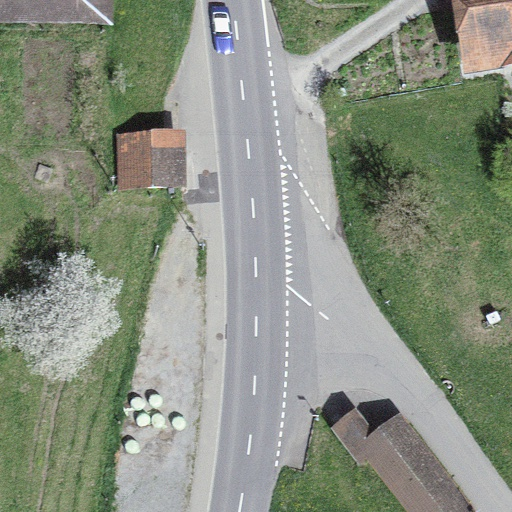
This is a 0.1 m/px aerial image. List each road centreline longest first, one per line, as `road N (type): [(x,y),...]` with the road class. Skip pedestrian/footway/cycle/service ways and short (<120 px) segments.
road 1 (residential): [(256,271),(305,300),(398,379),(499,511)]
road 2 (tertiary): [(232,0),(256,271)]
road 3 (tertiary): [(256,271),(253,401),(237,511)]
